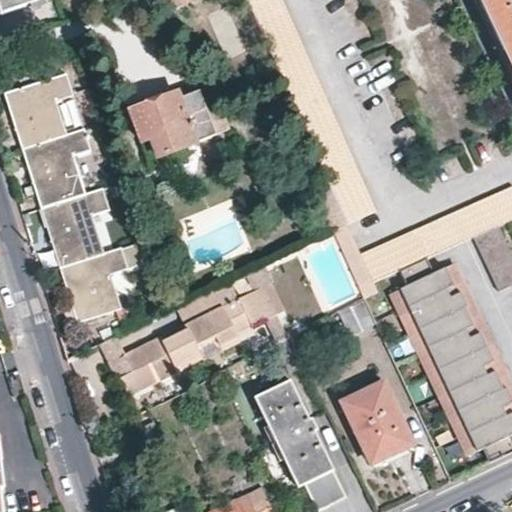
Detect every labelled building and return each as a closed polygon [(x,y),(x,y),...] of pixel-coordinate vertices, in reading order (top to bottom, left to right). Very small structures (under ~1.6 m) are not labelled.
[(0,0),(0,12),(1,15),(45,0),(0,0)] [(158,0),(163,13),(196,2),(195,0),(158,0)] [(246,0),(330,187),(347,225),(376,211),(280,0),(246,0)] [(511,0),(480,0),(494,28),(507,53),(511,64),(511,0)] [(27,149),(69,135),(58,103),(74,98),(67,75),(9,94),(15,114),(11,115),(14,122),(23,150),(27,149)] [(209,116),(200,92),(180,99),(178,94),(153,103),(130,111),(141,143),(150,139),(158,158),(230,132),(223,112),(209,116)] [(47,207),(88,194),(76,157),(93,152),(85,129),(69,135),(27,149),(30,159),(33,168),(29,170),(42,209),(47,207)] [(347,225),(330,187),(312,195),(321,215),(317,217),(326,235),(335,231),(347,225)] [(373,284),(511,221),(511,187),(360,255),(373,284)] [(61,268),(65,267),(107,254),(94,216),(112,211),(104,188),(88,194),(47,207),(51,219),(53,228),(48,229),(56,251),(61,268)] [(347,225),(335,231),(364,298),(376,292),(373,284),(360,255),(347,225)] [(511,286),(511,255),(499,228),(474,240),(499,293),(511,286)] [(107,254),(65,267),(69,277),(71,285),(68,286),(73,303),(80,323),(124,309),(112,275),(129,269),(123,248),(107,254)] [(501,409),(511,405),(505,390),(502,391),(498,382),(493,372),(485,376),(482,369),(492,364),(486,349),(479,335),(477,336),(469,339),(466,332),(473,328),(480,324),(475,314),(469,317),(465,309),(468,308),(461,293),(458,295),(450,299),(447,292),(454,288),(454,287),(461,284),(457,273),(449,276),(446,269),(434,275),(427,260),(400,273),(407,287),(400,290),(408,308),(419,330),(427,349),(438,372),(448,394),(457,413),(467,435),(476,453),(482,450),(489,465),(511,453),(511,443),(509,437),(511,435),(511,412),(504,416),(501,409)] [(457,273),(453,266),(446,269),(449,276),(457,273)] [(461,293),(465,292),(461,284),(454,287),(454,288),(458,295),(461,293)] [(458,295),(454,288),(447,292),(450,299),(458,295)] [(408,308),(400,290),(391,295),(399,312),(408,308)] [(472,306),(465,292),(461,293),(468,308),(472,306)] [(176,374),(201,362),(196,350),(215,341),(222,355),(240,346),(233,332),(248,325),(253,333),(274,322),(260,294),(161,341),(176,374)] [(375,325),(363,299),(339,311),(351,337),(375,325)] [(475,314),(472,306),(468,308),(465,309),(469,317),(475,314)] [(419,330),(408,308),(399,312),(410,335),(419,330)] [(484,332),(480,324),(473,328),(477,336),(479,335),(484,332)] [(477,336),(473,328),(466,332),(469,339),(477,336)] [(427,349),(419,330),(410,335),(418,353),(427,349)] [(491,347),(484,332),(479,335),(486,349),(490,347),(491,347)] [(119,336),(100,345),(112,370),(118,382),(122,380),(131,399),(178,377),(176,374),(161,341),(128,357),(119,336)] [(306,367),(291,336),(276,344),(292,375),(306,367)] [(438,372),(427,349),(418,353),(429,376),(438,372)] [(496,371),(492,364),(482,369),(485,376),(493,372),(496,371)] [(448,394),(438,372),(429,376),(439,398),(448,394)] [(310,418),(292,382),(255,399),(274,436),(298,488),(305,484),(318,511),(331,505),(348,497),(317,432),(318,430),(312,418),(310,418)] [(413,444),(383,384),(343,403),(373,465),(392,455),(413,444)] [(457,413),(448,394),(439,398),(448,417),(457,413)] [(511,405),(501,409),(504,416),(511,412),(511,405)] [(467,435),(457,413),(448,417),(458,439),(467,435)] [(141,458),(166,445),(155,422),(130,434),(141,458)] [(476,453),(467,435),(458,439),(467,457),(476,453)] [(214,511),(274,511),(263,488),(214,511)]
